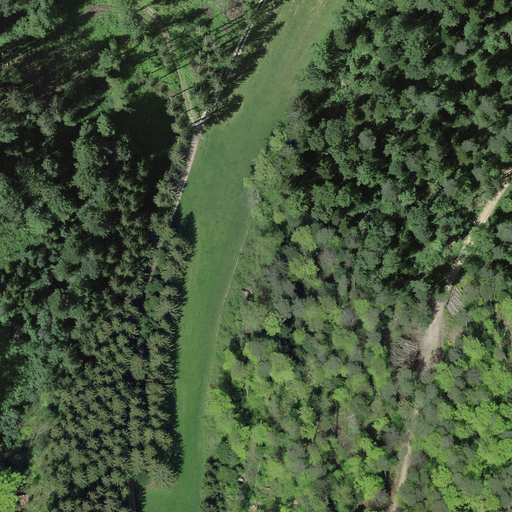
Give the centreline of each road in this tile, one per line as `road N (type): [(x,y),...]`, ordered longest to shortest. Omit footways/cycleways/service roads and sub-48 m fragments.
road 1 (track): [(132,511),(140,307),(196,137),(262,0)]
road 2 (track): [(393,511),(444,288),(511,173)]
road 3 (track): [(196,137),(169,47),(150,20),(153,0)]
